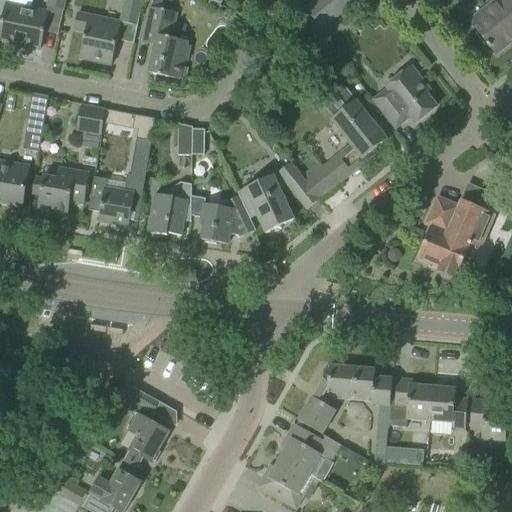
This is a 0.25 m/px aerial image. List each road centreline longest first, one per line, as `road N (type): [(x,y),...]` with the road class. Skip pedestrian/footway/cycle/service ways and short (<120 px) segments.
road 1 (residential): [(0,69),(189,108),(217,90),(287,0)]
road 2 (residential): [(268,311),(295,275),(497,116)]
road 3 (residential): [(0,469),(116,365),(238,433)]
road 4 (tertiary): [(268,311),(124,301),(0,269)]
road 5 (tertiary): [(511,332),(268,311)]
road 6 (residential): [(497,116),(401,0)]
road 7 (tertiary): [(238,433),(252,407),(268,311)]
